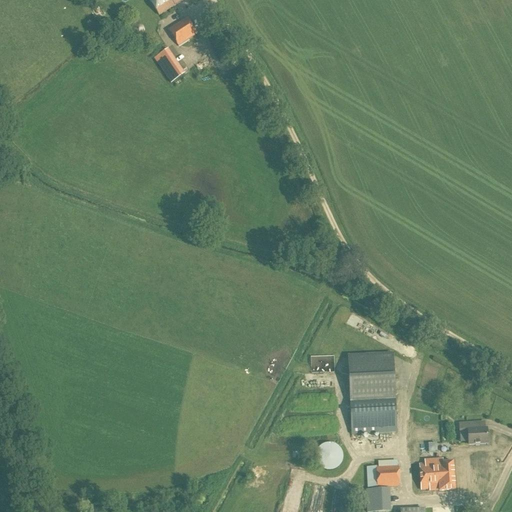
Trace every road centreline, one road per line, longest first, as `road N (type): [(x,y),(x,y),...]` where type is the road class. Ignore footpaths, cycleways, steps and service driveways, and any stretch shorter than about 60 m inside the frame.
road 1 (track): [(212,0),(282,113),(346,250),(369,276),(511,371)]
road 2 (secondary): [(36,511),(0,396)]
